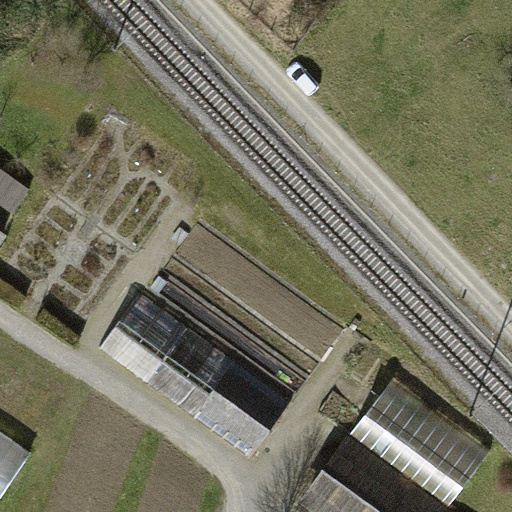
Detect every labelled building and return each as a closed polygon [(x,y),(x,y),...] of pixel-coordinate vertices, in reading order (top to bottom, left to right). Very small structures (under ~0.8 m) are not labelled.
[(0,198),(19,212),(36,188),(0,161),(0,198)] [(0,243),(9,231),(0,224),(0,243)] [(258,457),(293,412),(139,294),(104,339),(258,457)] [(396,380),(353,438),(448,508),(491,449),(396,380)] [(0,431),(0,500),(32,453),(0,431)] [(353,438),(310,498),(329,511),(454,511),(448,508),(353,438)]
